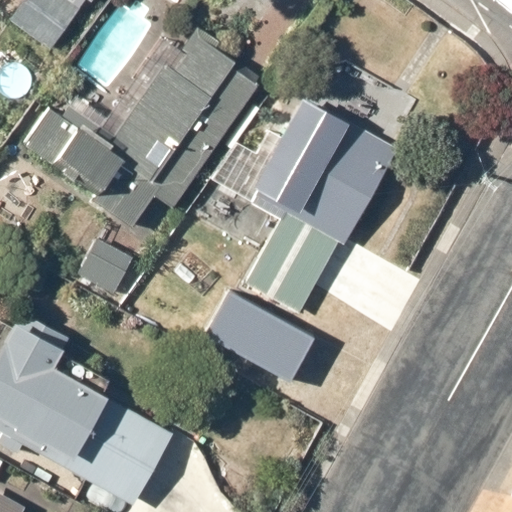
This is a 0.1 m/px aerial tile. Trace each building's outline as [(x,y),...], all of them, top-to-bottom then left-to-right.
[(87,0),(24,0),(11,19),(51,49),(87,0)] [(266,86),(193,37),(185,50),(164,36),(110,117),(81,98),(74,109),(56,97),(21,148),(135,225),(155,196),(180,213),(266,86)] [(288,206),(247,276),(302,308),(396,148),(307,97),(255,186),(288,206)] [(53,458),(132,502),(173,430),(59,365),(75,336),(23,307),(0,348),(0,414),(59,448),(53,458)] [(0,511),(35,511),(40,503),(0,481),(0,511)]
